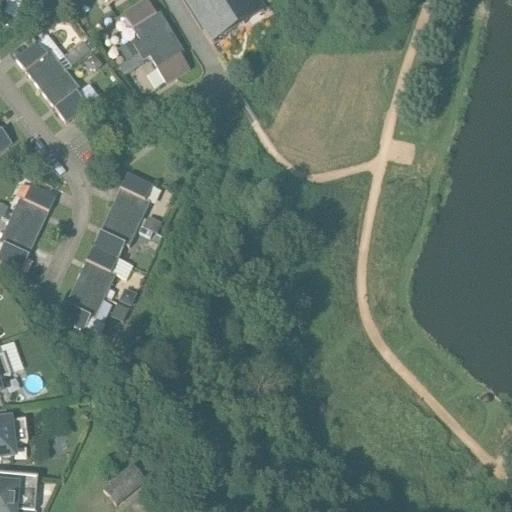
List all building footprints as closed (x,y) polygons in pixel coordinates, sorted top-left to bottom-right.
[(0,0),(0,15),(3,17),(8,2),(13,3),(13,0),(0,0)] [(186,0),(214,45),(248,23),(238,7),(249,0),(186,0)] [(140,44),(133,49),(138,56),(172,35),(165,23),(161,25),(147,2),(123,17),(133,33),(133,32),(140,44)] [(172,35),(138,56),(139,58),(143,64),(150,60),(158,72),(157,72),(166,87),(190,72),(176,49),(180,47),(172,35)] [(41,95),(66,75),(50,55),(47,58),(37,45),(16,63),(41,95)] [(138,56),(133,49),(131,45),(121,52),(128,63),(138,56)] [(66,63),(72,69),(84,59),(78,52),(66,63)] [(41,95),(66,126),(87,109),(77,97),(81,94),(66,75),(41,95)] [(0,155),(11,147),(0,133),(0,155)] [(111,213),(140,227),(143,221),(150,207),(146,205),(153,190),(128,177),(111,213)] [(8,224),(37,238),(55,201),(29,189),(29,190),(23,204),(18,202),(8,224)] [(129,251),(134,241),(150,248),(155,237),(152,235),(153,232),(143,228),(140,227),(111,213),(94,248),(120,260),(125,249),(129,251)] [(153,232),(159,235),(163,227),(147,219),(146,222),(143,228),(153,232)] [(8,225),(4,232),(0,241),(0,248),(1,249),(0,251),(0,265),(20,275),(37,238),(8,224),(8,225)] [(94,248),(78,284),(108,298),(116,280),(111,278),(120,260),(94,248)] [(95,324),(108,298),(78,284),(59,324),(84,336),(91,322),(95,324)] [(119,304),(131,310),(136,299),(124,293),(119,304)] [(111,320),(124,326),(130,314),(117,308),(111,320)] [(0,382),(9,379),(0,353),(0,382)] [(0,414),(0,461),(11,460),(10,448),(27,446),(24,424),(7,426),(5,414),(0,414)] [(133,468),(118,480),(103,493),(111,502),(117,497),(119,500),(143,481),(145,484),(146,483),(133,468)] [(0,511),(33,511),(36,481),(0,477),(0,511)]
